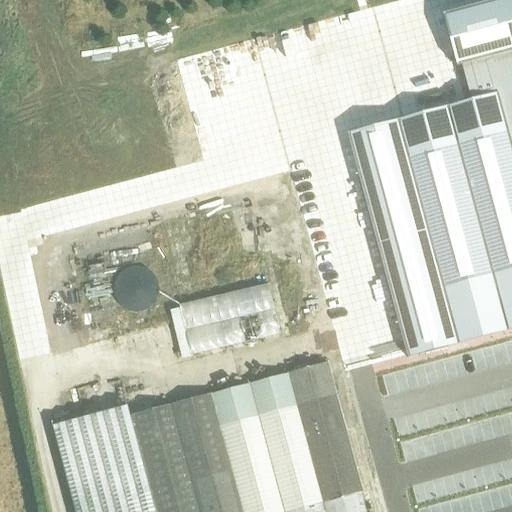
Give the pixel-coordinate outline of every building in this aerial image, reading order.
[(462,66),(468,87),(472,101),(445,108),(412,117),(348,135),(372,225),(390,293),(408,359),(462,344),(511,330),(511,0),(501,0),(443,15),(457,68),(462,66)] [(135,313),(137,313),(139,313),(141,313),(143,313),(144,312),(146,311),(148,310),(150,309),(151,308),(153,307),(154,305),(155,304),(156,302),(157,300),(158,298),(159,297),(159,295),(159,293),(159,291),(159,289),(159,287),(159,285),(158,283),(157,281),(156,279),(155,278),(154,276),(153,275),(151,273),(150,272),(148,271),(146,270),(144,269),(143,269),(141,268),(139,268),(137,268),(135,268),(133,268),(131,269),(129,269),(127,270),(125,271),(124,272),(122,273),(121,275),(119,276),(118,278),(117,279),(116,281),(115,283),(115,285),(114,287),(114,289),(114,291),(114,293),(114,295),(115,297),(115,298),(116,300),(117,302),(118,304),(119,305),(121,307),(122,308),(124,309),(125,310),(127,311),(129,312),(131,313),(133,313),(135,313)] [(181,310),(170,312),(182,359),(192,357),(181,310)] [(373,511),(335,362),(135,412),(147,462),(131,466),(128,454),(114,457),(107,430),(129,424),(125,407),(62,422),(84,511),(373,511)] [(375,384),(350,386),(352,408),(377,405),(375,384)]
